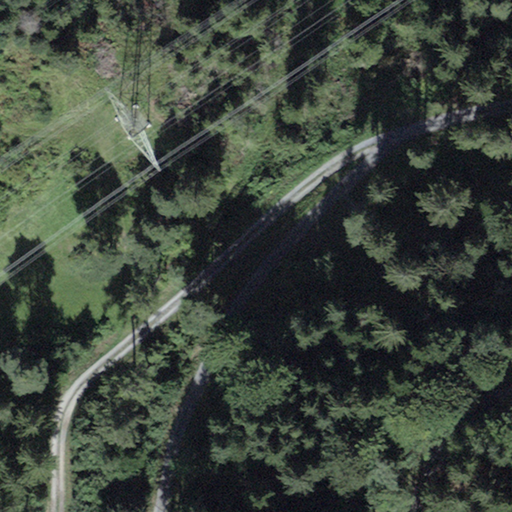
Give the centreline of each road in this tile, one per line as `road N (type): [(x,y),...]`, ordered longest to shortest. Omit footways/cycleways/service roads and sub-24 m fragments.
road 1 (track): [(511,104),(407,126),(336,164),(80,383),(61,422),(57,511)]
road 2 (track): [(407,126),(231,311),(186,405),(160,511)]
road 3 (track): [(396,511),(430,453),(500,395),(511,395)]
